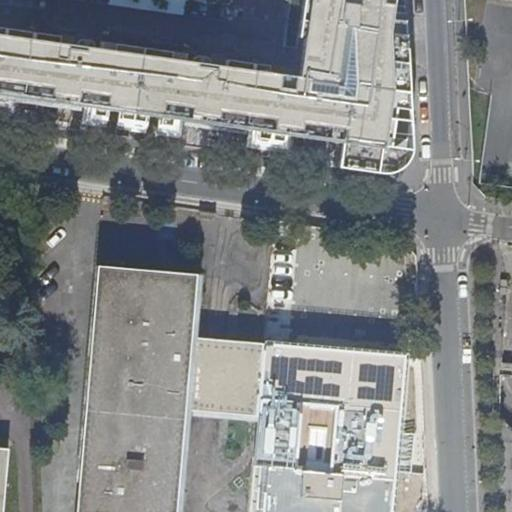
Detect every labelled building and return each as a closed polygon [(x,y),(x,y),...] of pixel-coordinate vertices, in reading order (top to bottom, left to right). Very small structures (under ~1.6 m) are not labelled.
[(308,0),(296,80),(278,78),(276,89),(263,87),(266,68),(224,62),(225,58),(207,56),(204,80),(194,79),(196,71),(195,68),(190,63),(182,62),(182,55),(99,44),(99,51),(89,49),(86,50),(84,53),(82,62),(73,61),(76,37),(58,34),(57,43),(41,41),(42,35),(0,29),(0,119),(15,122),(18,98),(82,107),(79,130),(103,134),(105,110),(116,112),(114,136),(143,140),(146,115),(156,117),(153,141),(178,144),(181,120),(247,129),(244,154),(288,160),(291,136),(325,141),(327,131),(333,131),(340,133),(339,136),(372,140),(373,138),(378,139),(383,108),(388,71),(389,65),(349,59),(353,34),(392,38),(395,16),(398,1),(392,0),(391,0),(308,0)] [(401,1),(398,1),(395,16),(392,38),(403,40),(401,1)] [(389,65),(392,38),(353,34),(349,59),(389,65)] [(403,40),(392,38),(389,65),(388,71),(388,94),(382,139),(378,139),(374,172),(381,173),(389,172),(397,170),(402,167),(406,164),(409,158),(410,154),(408,136),(403,40)] [(388,94),(388,71),(383,108),(378,139),(382,139),(388,94)] [(336,167),(374,172),(378,139),(373,138),(372,140),(339,136),(336,167)] [(251,392),(257,343),(189,337),(195,273),(96,264),(74,511),(174,511),(183,406),(248,412),(251,392)] [(391,511),(405,356),(257,343),(251,392),(296,396),(293,442),(276,440),(269,511),(391,511)]
